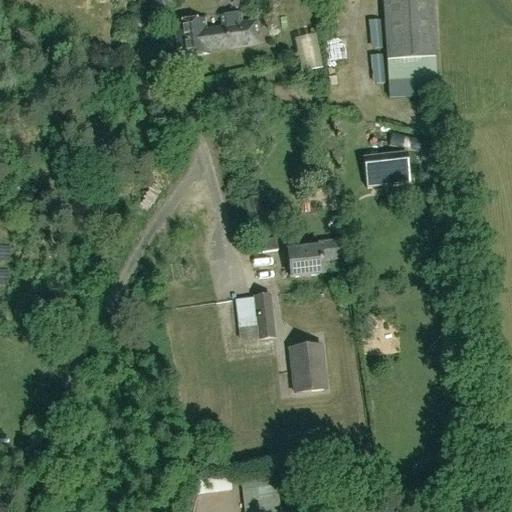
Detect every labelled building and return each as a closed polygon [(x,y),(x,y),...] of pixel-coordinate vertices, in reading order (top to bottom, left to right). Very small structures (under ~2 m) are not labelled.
[(171,7),(169,0),(129,0),(130,1),(134,0),(147,0),(149,11),(171,7)] [(381,0),(386,62),(435,60),(431,0),(381,0)] [(219,16),(220,29),(205,31),(204,20),(173,24),(178,59),(209,54),(208,52),(259,45),(256,22),(241,24),(240,13),(219,16)] [(364,154),(368,184),(411,179),(408,149),(364,154)] [(300,245),(301,250),(286,252),(289,280),(323,276),(321,264),(348,261),(346,240),(300,245)] [(237,330),(256,328),(257,342),(275,341),(270,296),(252,298),(252,300),(234,302),(237,330)] [(321,347),(289,351),(293,395),(326,391),(321,347)]
